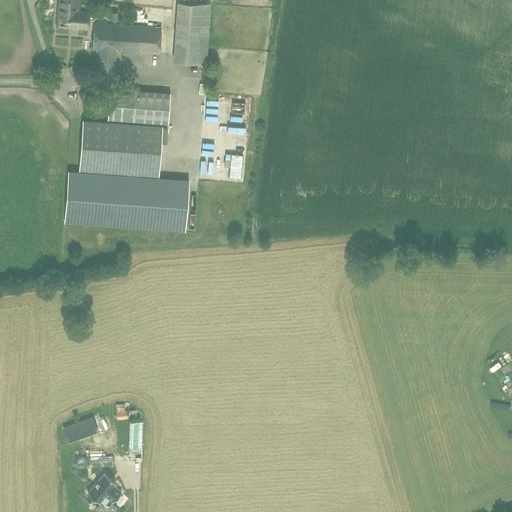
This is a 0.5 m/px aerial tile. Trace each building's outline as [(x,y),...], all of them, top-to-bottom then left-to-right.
[(66,27),(88,28),(89,11),(78,10),(79,3),(76,3),(76,0),(58,0),(59,3),(61,3),(60,10),(58,10),(57,17),(67,18),(66,27)] [(160,28),(94,23),(93,48),(100,49),(99,58),(93,57),(93,63),(99,63),(98,75),(114,75),(115,50),(159,52),(160,28)] [(177,55),(193,56),(194,25),(178,24),(177,55)] [(107,119),(168,123),(170,92),(110,88),(107,119)] [(162,125),(82,120),(79,170),(158,175),(162,125)] [(237,155),(234,161),(239,164),(242,158),(237,155)] [(184,230),(188,179),(69,171),(65,221),(184,230)] [(143,401),(141,447),(157,448),(159,402),(143,401)] [(116,404),(116,412),(117,419),(127,418),(126,410),(125,411),(124,404),(116,404)] [(68,442),(97,432),(92,417),(63,428),(68,442)] [(128,423),(129,453),(140,452),(139,423),(128,423)] [(114,486),(116,483),(104,473),(88,492),(99,503),(105,496),(113,502),(121,492),(114,486)]
